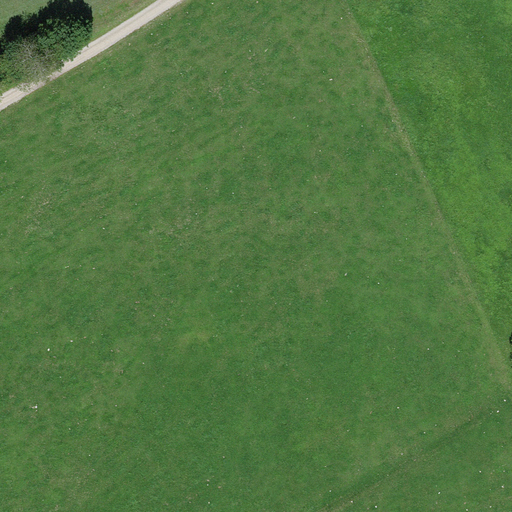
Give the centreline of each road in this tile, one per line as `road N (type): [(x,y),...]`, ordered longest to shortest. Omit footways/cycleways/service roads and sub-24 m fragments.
road 1 (track): [(182,0),(0,110)]
road 2 (track): [(511,403),(336,511)]
